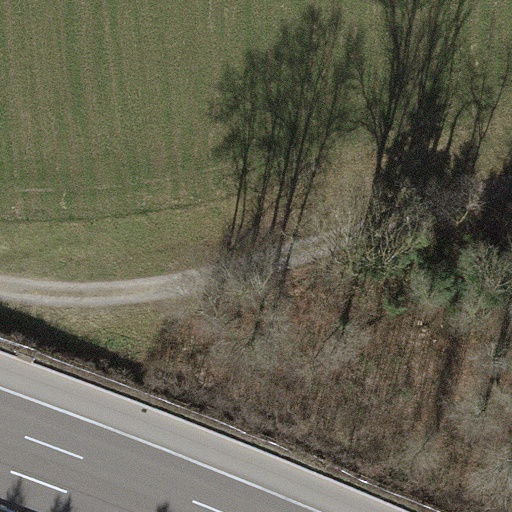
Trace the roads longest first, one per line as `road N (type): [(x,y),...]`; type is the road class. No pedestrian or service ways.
road 1 (track): [(0,285),(77,299),(225,289),(511,197)]
road 2 (motorway): [(118,511),(0,466)]
